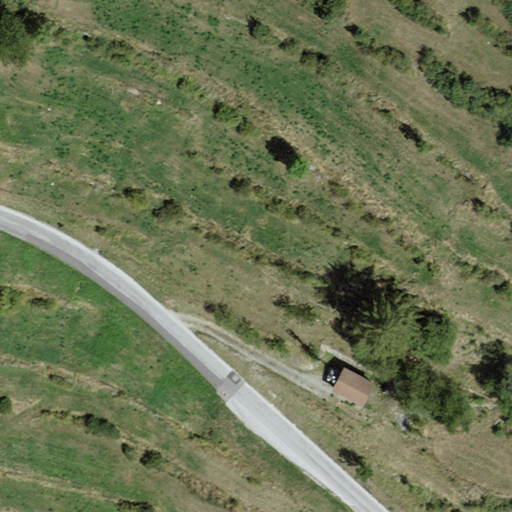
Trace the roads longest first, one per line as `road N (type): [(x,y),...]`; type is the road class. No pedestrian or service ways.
road 1 (unclassified): [(87,259),(370,511)]
road 2 (track): [(164,324),(195,326),(365,420)]
